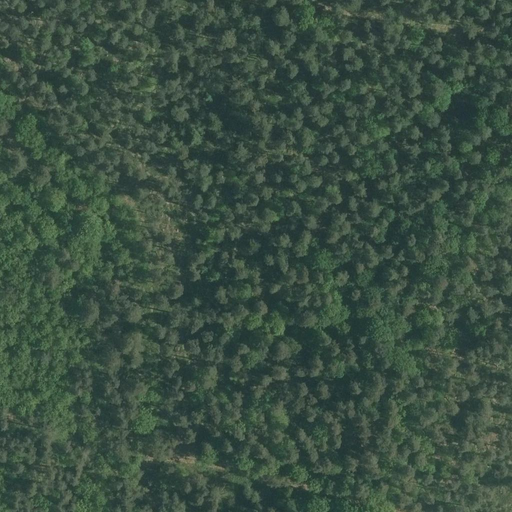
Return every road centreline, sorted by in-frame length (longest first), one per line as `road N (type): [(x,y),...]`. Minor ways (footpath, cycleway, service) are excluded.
road 1 (track): [(398,511),(0,411)]
road 2 (track): [(45,0),(0,128)]
